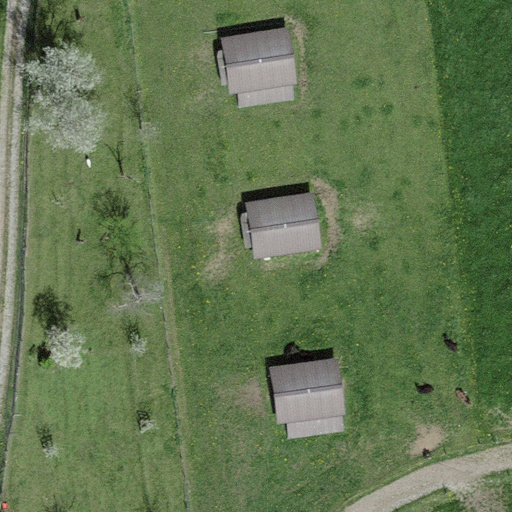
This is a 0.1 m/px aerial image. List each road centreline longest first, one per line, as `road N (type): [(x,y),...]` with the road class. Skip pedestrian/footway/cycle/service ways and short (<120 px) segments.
road 1 (track): [(14,0),(0,259)]
road 2 (track): [(511,463),(460,468),(384,511)]
